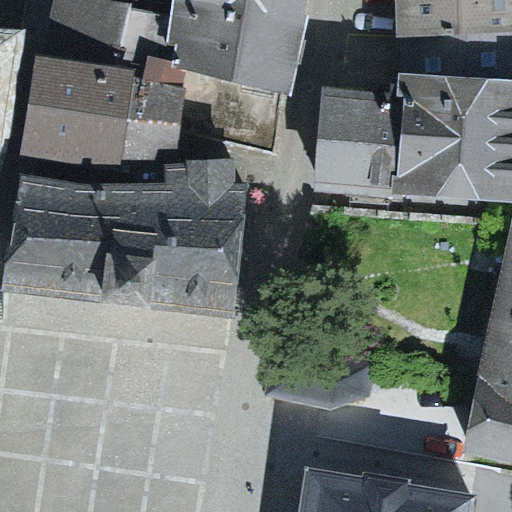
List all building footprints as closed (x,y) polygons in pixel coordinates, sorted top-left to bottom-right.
[(125,0),(52,0),(49,34),(120,46),(125,0)] [(302,0),(165,0),(161,51),(290,79),(302,0)] [(511,0),(397,0),(398,26),(511,20),(511,0)] [(511,20),(398,26),(395,82),(511,91),(511,20)] [(0,117),(16,34),(0,33),(0,117)] [(134,56),(46,46),(24,144),(120,158),(126,146),(171,147),(185,80),(133,72),(134,56)] [(330,77),(321,184),(507,197),(511,129),(511,91),(395,82),(330,77)] [(157,198),(16,187),(8,243),(0,278),(0,282),(223,310),(233,311),(254,218),(218,211),(227,161),(164,156),(157,198)] [(511,213),(498,211),(452,452),(511,463),(511,213)] [(338,383),(273,370),(267,404),(331,416),(338,383)] [(456,511),(461,488),(297,462),(289,511),(456,511)]
